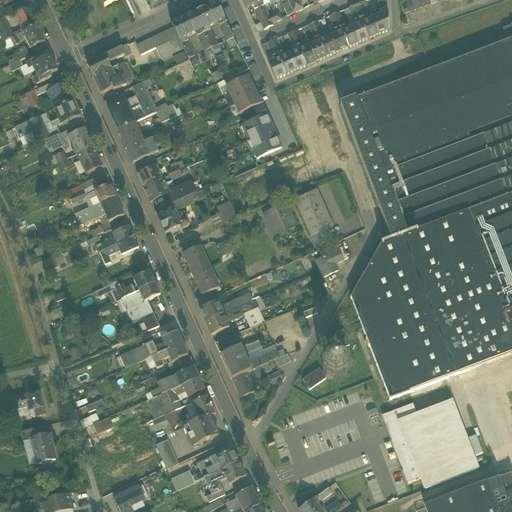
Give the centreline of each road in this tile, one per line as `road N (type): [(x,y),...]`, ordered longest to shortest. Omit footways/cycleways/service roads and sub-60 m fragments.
road 1 (secondary): [(247,451),(66,61)]
road 2 (unclassified): [(247,451),(371,238),(335,135)]
road 3 (residential): [(232,0),(273,88),(395,34)]
road 4 (residential): [(58,373),(31,268),(0,198)]
road 5 (residential): [(103,511),(58,373)]
road 6 (residential): [(192,0),(66,61)]
